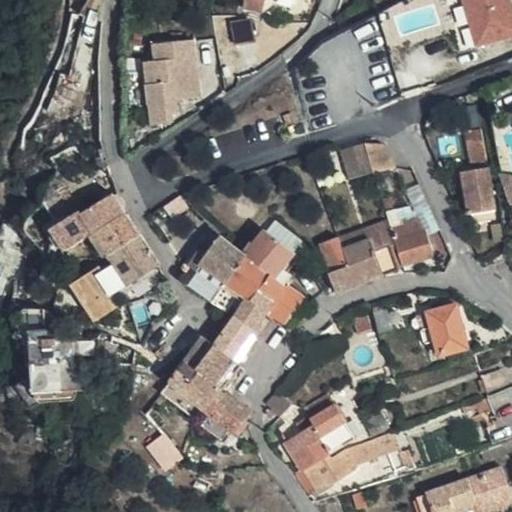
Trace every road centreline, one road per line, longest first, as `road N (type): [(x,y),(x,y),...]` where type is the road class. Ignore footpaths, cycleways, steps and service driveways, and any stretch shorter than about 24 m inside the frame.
road 1 (residential): [(127,172),(144,190),(165,186),(400,115),(473,278)]
road 2 (residential): [(473,278),(404,281),(335,303),(260,378)]
